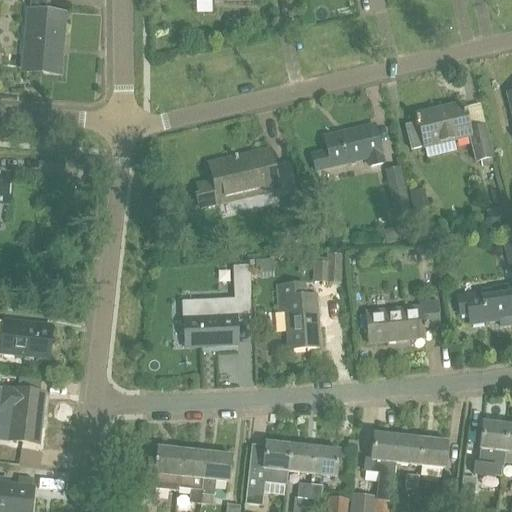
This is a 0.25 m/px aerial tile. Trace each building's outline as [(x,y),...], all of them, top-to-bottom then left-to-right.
[(48,3),(31,2),(25,72),(60,75),(65,14),(48,13),(48,3)] [(511,95),(508,96),(511,113),(496,117),(505,156),(511,154),(511,95)] [(470,141),(476,166),(494,161),(486,130),(469,135),(463,108),(416,119),(418,125),(406,128),(412,152),(424,149),(425,152),(426,152),(428,159),(456,152),(455,145),(470,141)] [(311,157),(314,173),(367,160),(369,170),(384,166),(375,127),(324,139),(327,153),(311,157)] [(209,166),(218,205),(278,192),(279,197),(295,194),(289,166),(274,169),(270,153),(209,166)] [(388,187),(395,216),(411,213),(404,183),(388,187)] [(409,194),(413,212),(428,208),(424,191),(409,194)] [(486,212),(490,234),(511,230),(511,223),(510,215),(509,208),(486,212)] [(414,213),(420,243),(434,240),(433,236),(441,234),(438,224),(431,226),(427,210),(414,213)] [(383,232),(387,246),(408,241),(405,227),(383,232)] [(290,234),(293,245),(302,242),(299,232),(290,234)] [(511,243),(503,245),(510,274),(511,273),(511,243)] [(312,283),(341,285),(341,264),(342,256),(328,255),(328,263),(314,262),(312,283)] [(235,283),(235,308),(252,307),(251,282),(235,283)] [(288,314),(289,350),(320,349),(318,296),(308,296),(307,285),(277,286),(278,314),(288,314)] [(499,321),(500,327),(511,324),(511,285),(507,286),(492,288),(492,293),(457,299),(459,315),(467,314),(469,325),(499,321)] [(365,314),(368,344),(423,339),(422,330),(439,329),(436,302),(420,304),(420,309),(365,314)] [(183,319),(184,349),(237,347),(235,316),(183,319)] [(0,344),(0,356),(46,363),(51,331),(3,325),(3,323),(0,322),(0,342),(0,343),(0,344)] [(6,443),(37,446),(42,395),(11,391),(11,393),(2,392),(0,409),(9,410),(6,443)] [(503,465),(508,428),(483,425),(479,465),(474,464),(472,476),(495,479),(496,469),(503,469),(503,465)] [(511,428),(508,428),(503,465),(511,466),(511,428)] [(389,511),(390,504),(395,465),(394,465),(397,439),(374,436),(371,460),(363,460),(362,473),(377,475),(376,488),(375,498),(352,495),(349,511),(389,511)] [(395,465),(419,468),(421,442),(397,439),(394,465),(395,465)] [(421,442),(419,468),(444,471),(447,444),(421,442)] [(286,487),(288,475),(287,474),(290,447),(265,445),(262,471),(248,470),(245,504),(261,506),(264,484),(286,487)] [(310,477),(313,450),(290,447),(287,474),(288,475),(301,476),(310,477)] [(177,493),(181,452),(158,450),(156,463),(149,462),(146,490),(177,493)] [(313,450),(310,477),(335,480),(338,452),(313,450)] [(189,505),(199,506),(205,455),(181,452),(177,493),(179,493),(179,490),(190,491),(189,505)] [(199,506),(213,508),(216,484),(227,485),(230,458),(205,455),(199,506)] [(405,491),(418,492),(419,478),(407,476),(405,491)] [(458,511),(471,511),(472,504),(474,505),(476,480),(463,478),(458,511)] [(0,511),(30,511),(32,489),(7,486),(8,482),(0,480),(0,511)] [(439,511),(454,511),(458,483),(443,481),(439,511)] [(308,500),(309,486),(298,485),(297,499),(308,500)] [(308,500),(320,502),(322,487),(309,486),(308,500)] [(327,511),(347,511),(348,501),(329,499),(327,511)] [(165,511),(187,511),(188,504),(165,503),(165,511)]
